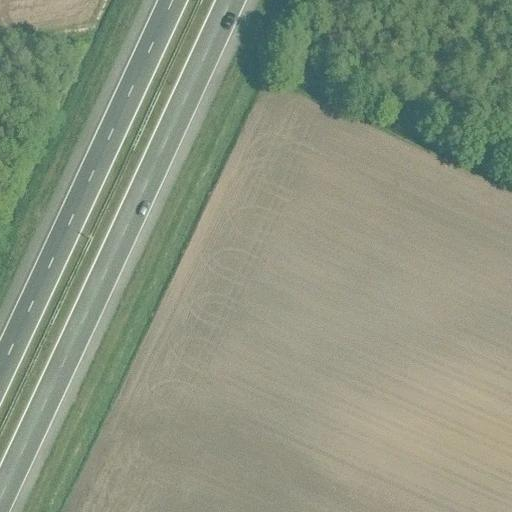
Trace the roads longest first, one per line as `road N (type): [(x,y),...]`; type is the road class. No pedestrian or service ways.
road 1 (motorway): [(0,506),(235,0)]
road 2 (motorway): [(174,0),(0,377)]
